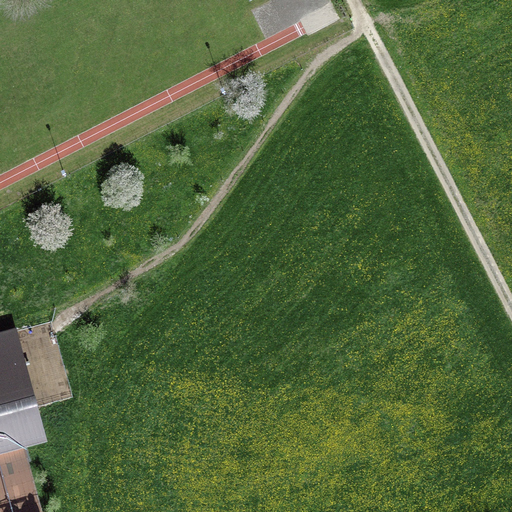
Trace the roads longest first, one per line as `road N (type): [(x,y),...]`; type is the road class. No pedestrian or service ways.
road 1 (track): [(366,28),(316,64),(173,251),(56,326)]
road 2 (track): [(511,315),(351,0)]
